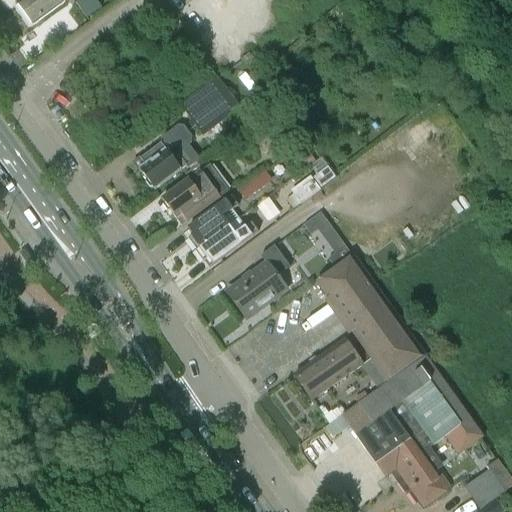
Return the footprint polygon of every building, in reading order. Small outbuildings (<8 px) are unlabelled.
[(27,23),(32,24),(33,26),(65,2),(63,0),(23,0),(17,5),(24,13),(23,18),(27,23)] [(87,19),(102,8),(96,0),(81,0),(76,4),(87,19)] [(216,78),(180,105),(181,107),(201,135),(221,120),(220,119),(237,105),(217,78),(216,78)] [(140,160),(145,166),(139,170),(146,180),(145,182),(149,188),(152,188),(154,191),(186,167),(188,169),(200,160),(189,146),(191,144),(192,138),(184,127),(178,126),(161,139),(160,144),(140,160)] [(310,155),(300,162),(305,169),(315,162),(310,155)] [(186,223),(229,192),(209,165),(201,171),(198,166),(185,175),(189,180),(161,201),(163,204),(162,206),(166,212),(169,212),(176,221),(182,216),(186,223)] [(260,176),(242,189),(247,196),(265,183),(260,176)] [(310,178),(291,192),(293,195),(300,204),(301,205),(320,191),(310,178)] [(293,195),(286,200),(293,209),(298,205),(300,204),(293,195)] [(196,251),(238,220),(231,211),(238,206),(231,197),(187,230),(192,236),(187,240),(196,251)] [(238,220),(196,251),(204,262),(210,258),(214,265),(257,233),(251,224),(244,229),(238,220)] [(353,257),(316,283),(387,383),(424,356),(373,283),(355,259),(353,257)] [(227,294),(246,320),(286,290),(278,279),(291,269),(283,258),(270,268),(267,265),(227,294)] [(312,401),(362,366),(345,341),(294,376),(312,401)] [(481,440),(483,439),(426,357),(342,417),(386,478),(396,471),(403,481),(399,484),(405,494),(409,491),(411,493),(409,494),(417,504),(418,503),(423,510),(448,493),(446,491),(450,488),(438,472),(444,467),(431,449),(446,438),(459,457),(481,440)] [(490,471),(465,489),(480,511),(505,493),(505,492),(511,486),(511,484),(496,461),(487,468),(490,471)]
